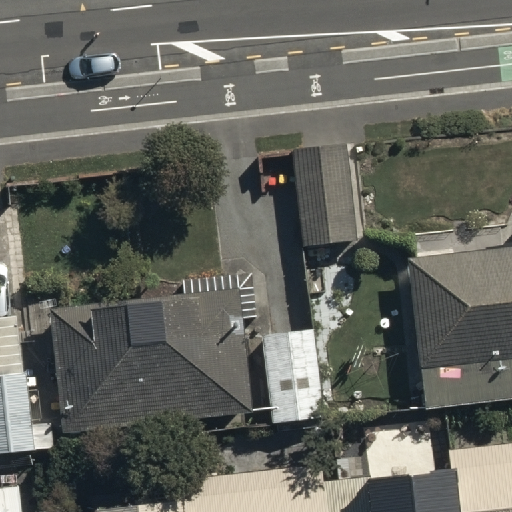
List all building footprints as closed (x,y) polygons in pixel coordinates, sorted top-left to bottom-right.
[(354,140),(295,145),(303,242),(361,238),(354,140)] [(507,248),(397,261),(415,407),(510,396),(506,359),(511,358),(511,218),(504,220),(507,248)] [(233,291),(39,316),(55,439),(248,414),(233,291)] [(316,325),(264,330),(274,418),(326,412),(316,325)] [(0,371),(0,447),(36,443),(29,369),(0,371)] [(511,511),(511,442),(437,451),(443,511),(511,511)] [(315,511),(311,474),(178,488),(180,511),(315,511)] [(443,511),(440,478),(361,487),(363,511),(443,511)] [(15,511),(13,496),(0,497),(0,511),(15,511)]
